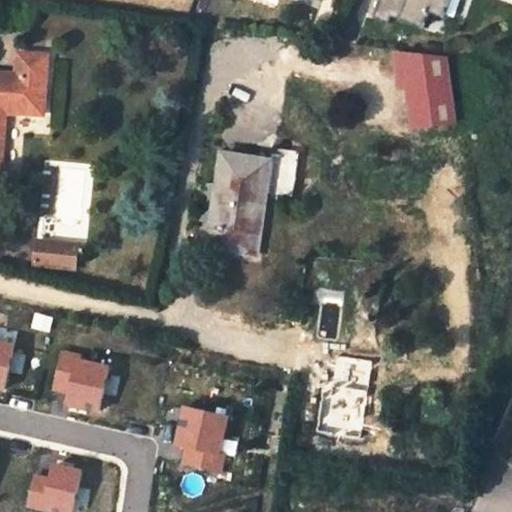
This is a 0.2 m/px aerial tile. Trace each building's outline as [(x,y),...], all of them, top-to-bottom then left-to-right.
[(357,0),(355,7),(371,12),(373,5),(405,17),(411,1),(426,7),(428,0),(357,0)] [(0,100),(22,102),(26,39),(0,37),(0,100)] [(404,52),(403,46),(375,42),(373,55),(377,79),(385,78),(381,56),(404,52)] [(436,113),(426,49),(404,52),(381,56),(385,78),(392,120),(436,113)] [(267,186),(273,141),(248,137),(246,152),(198,145),(188,217),(189,217),(186,234),(233,240),(236,224),(230,223),(235,188),(241,188),(242,182),(267,186)] [(236,224),(241,188),(235,188),(230,223),(236,224)] [(56,229),(16,225),(14,247),(54,251),(56,229)]
